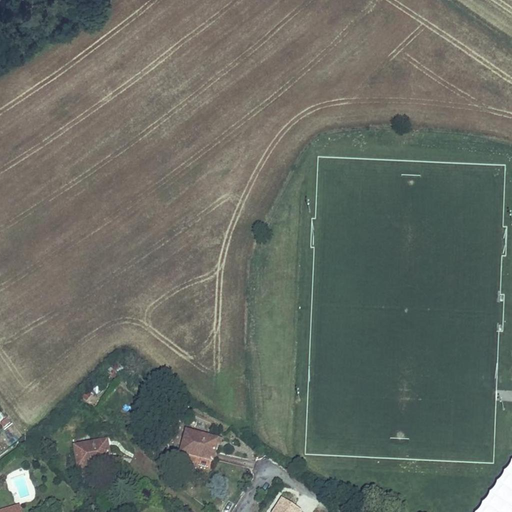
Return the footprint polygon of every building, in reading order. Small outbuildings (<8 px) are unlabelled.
[(189,407),(176,397),(173,400),(186,411),(189,407)] [(7,419),(1,423),(4,428),(11,423),(7,419)] [(15,431),(5,440),(12,448),(22,439),(15,431)] [(197,457),(213,461),(217,446),(214,446),(216,439),(187,431),(181,452),(197,457)] [(38,448),(48,440),(43,434),(33,442),(38,448)] [(106,449),(105,442),(76,447),(79,469),(112,463),(109,449),(106,449)] [(212,467),(213,461),(197,457),(196,462),(212,467)] [(511,511),(511,470),(483,511),(511,511)]
